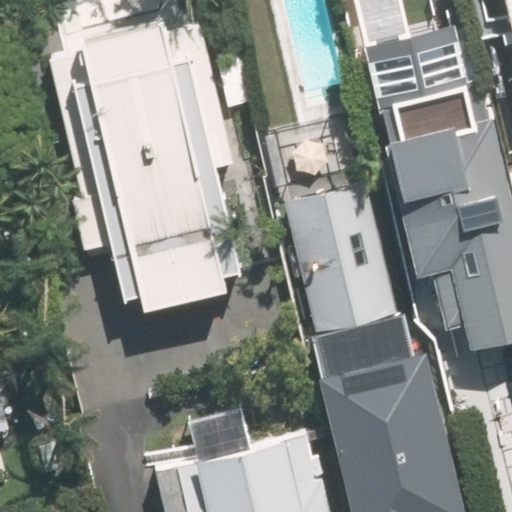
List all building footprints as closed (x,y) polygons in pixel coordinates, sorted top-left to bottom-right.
[(203,0),(52,36),(115,304),(266,268),(203,0)] [(447,356),(511,341),(511,144),(486,35),(378,61),(447,356)] [(287,193),(362,511),(477,511),(437,338),(424,341),(414,300),(400,303),(369,173),(287,193)] [(342,511),(320,417),(161,454),(174,511),(182,511),(188,511),(342,511)] [(0,435),(0,481),(10,479),(0,435)]
